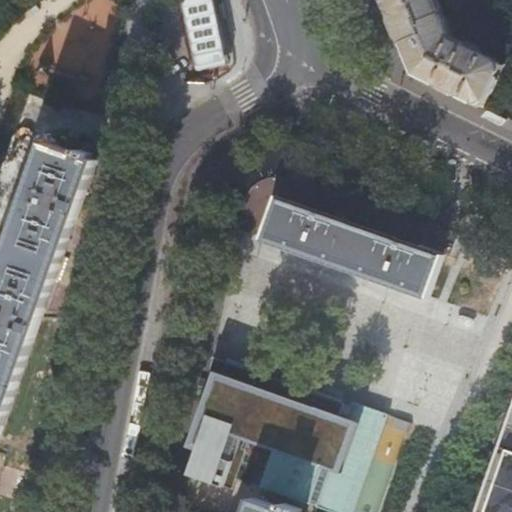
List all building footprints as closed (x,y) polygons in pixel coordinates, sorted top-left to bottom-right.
[(385,0),(416,73),(484,106),(504,64),(452,38),(437,0),(385,0)] [(0,285),(0,438),(62,266),(78,218),(99,160),(92,158),(94,154),(82,149),(80,154),(50,144),(0,285)] [(304,204),(279,195),(264,237),(431,297),(446,255),(421,246),(422,241),(410,237),(398,233),(397,237),(328,213),(330,208),(319,204),(306,199),(304,204)] [(333,511),(346,511),(382,411),(354,401),(352,405),(346,403),(347,399),(332,394),(331,397),(323,394),(324,391),(283,377),(283,380),(274,376),(275,373),(230,357),(230,359),(215,353),(198,438),(203,440),(199,453),(192,474),(234,489),(253,436),(276,444),(261,486),(310,504),(311,500),(318,502),(317,506),(333,511)] [(511,511),(511,407),(476,511),(511,511)] [(346,511),(354,511),(389,414),(382,411),(346,511)] [(301,511),(303,508),(287,502),(285,507),(258,497),(252,511),(301,511)]
